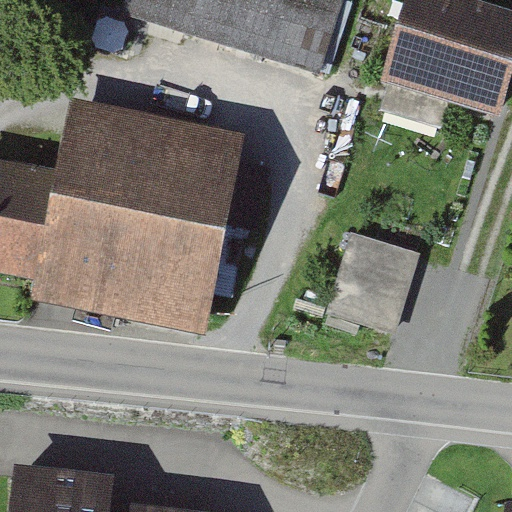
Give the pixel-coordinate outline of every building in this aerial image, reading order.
[(348,0),(347,0),(129,0),(122,23),(322,85),(348,0)] [(511,98),(511,23),(430,0),(411,0),(384,93),(502,128),(511,98)] [(59,182),(0,169),(0,283),(36,291),(33,311),(206,345),(229,234),(258,241),(271,177),(242,172),(248,145),(73,106),(59,182)] [(423,258),(352,237),(327,320),(399,341),(423,258)] [(145,511),(147,500),(35,488),(32,511),(145,511)]
